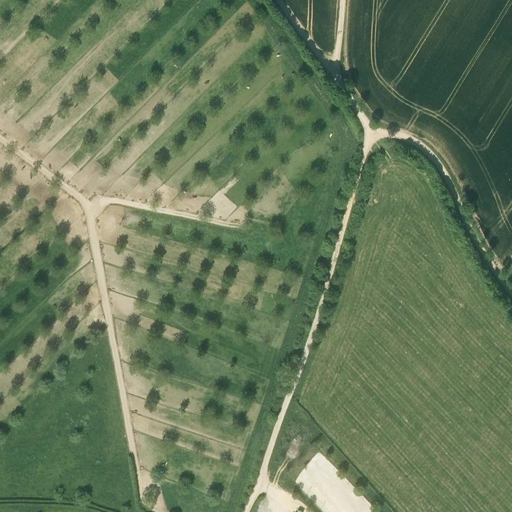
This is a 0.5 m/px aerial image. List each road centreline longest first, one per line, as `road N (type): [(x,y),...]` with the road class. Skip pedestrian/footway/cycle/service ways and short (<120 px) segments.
road 1 (track): [(155,511),(141,498),(86,202),(0,139)]
road 2 (track): [(372,128),(246,511)]
road 3 (track): [(511,293),(432,157),(372,128)]
road 4 (track): [(87,211),(108,199),(247,226)]
